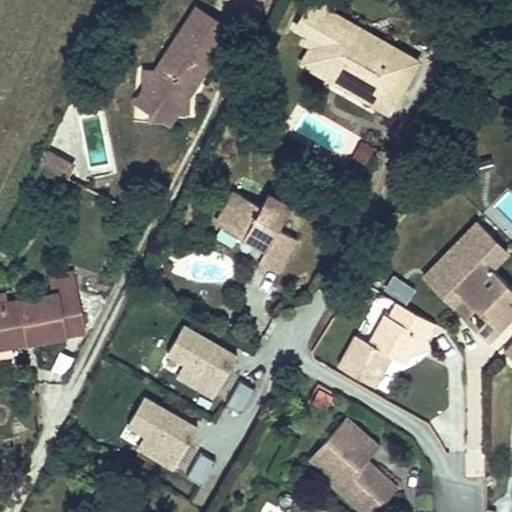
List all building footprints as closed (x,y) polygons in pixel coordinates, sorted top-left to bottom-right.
[(193,86),(195,87),(233,30),(197,7),(156,70),(144,70),(143,90),(143,98),(168,99),(168,112),(188,113),(189,93),(193,86)] [(397,100),(419,60),(332,11),(303,62),(329,77),(335,66),(397,100)] [(390,111),(397,100),(335,66),(329,77),(390,111)] [(168,99),(143,98),(143,90),(137,100),(151,110),(151,119),(167,120),(168,112),(168,99)] [(373,149),(362,141),(351,155),(362,163),(373,149)] [(47,150),(41,163),(67,177),(73,163),(47,150)] [(259,260),(278,271),(297,238),(280,228),(292,206),(269,193),(262,205),(236,190),(217,223),(265,250),(259,260)] [(476,328),(488,340),(511,315),(511,286),(492,267),(507,252),(476,222),(424,276),(465,317),(475,307),(487,317),(476,328)] [(0,252),(0,267),(8,271),(14,259),(0,252)] [(151,267),(146,277),(160,285),(165,274),(151,267)] [(0,347),(12,345),(66,335),(65,328),(83,325),(74,272),(51,276),(54,294),(9,303),(0,304),(0,347)] [(410,287),(399,279),(391,291),(402,299),(410,287)] [(0,293),(0,304),(9,303),(7,292),(0,293)] [(422,334),(427,337),(435,322),(398,302),(390,316),(386,314),(370,342),(357,335),(339,366),(375,386),(392,355),(406,363),(412,353),(422,334)] [(66,335),(85,332),(83,325),(65,328),(66,335)] [(238,355),(176,326),(156,364),(216,393),(238,355)] [(427,337),(422,334),(412,353),(430,349),(427,337)] [(0,347),(0,357),(9,356),(12,345),(0,347)] [(204,414),(147,389),(123,430),(180,456),(204,414)] [(328,479),(365,511),(376,511),(399,487),(378,469),(375,472),(365,462),(367,459),(379,446),(346,417),(316,451),(336,469),(331,476),(328,479)] [(336,469),(316,451),(310,457),(331,476),(336,469)] [(375,472),(378,469),(367,459),(365,462),(375,472)]
